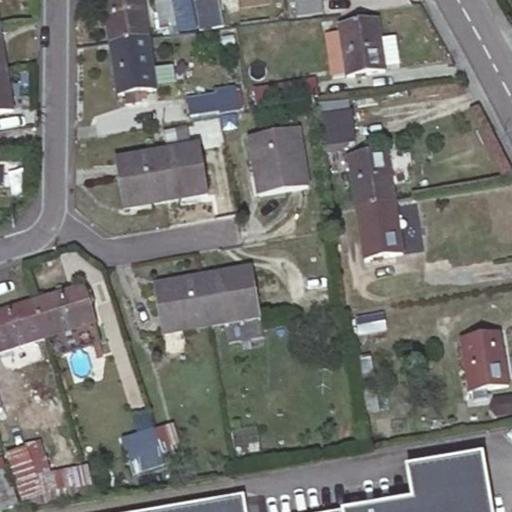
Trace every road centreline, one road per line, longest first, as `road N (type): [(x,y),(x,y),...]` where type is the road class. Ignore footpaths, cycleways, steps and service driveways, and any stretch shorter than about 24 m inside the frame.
road 1 (residential): [(44,221),(57,0)]
road 2 (residential): [(44,221),(103,246),(218,229)]
